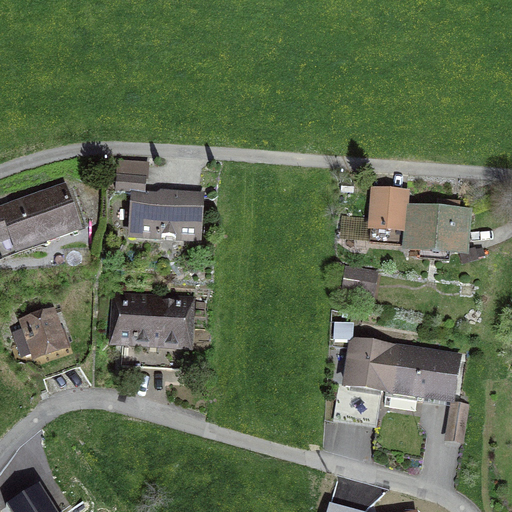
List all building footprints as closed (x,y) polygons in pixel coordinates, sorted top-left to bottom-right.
[(174,236),(176,238),(197,240),(200,198),(179,196),(176,199),(166,198),(164,195),(144,194),(145,180),(117,178),(116,193),(135,195),(132,235),(161,238),(164,235),(174,236)] [(266,230),(316,233),(318,191),(268,188),(268,195),(240,193),(241,186),(231,186),(230,201),(240,201),(239,221),(266,223),(266,230)] [(0,252),(43,238),(45,242),(79,231),(64,188),(2,209),(3,212),(0,212),(0,252)] [(405,197),(374,195),(371,229),(403,231),(405,197)] [(410,243),(461,247),(463,217),(455,216),(456,210),(451,205),(440,204),(439,215),(413,213),(410,243)] [(342,291),(368,295),(371,274),(346,270),(342,291)] [(134,342),(186,345),(189,305),(119,300),(116,333),(134,334),(134,342)] [(22,357),(58,344),(48,314),(22,323),(24,330),(14,333),(22,357)] [(271,412),(308,414),(311,375),(307,375),(310,324),(250,321),(247,373),(273,375),(271,412)] [(346,387),(383,392),(385,376),(389,376),(393,349),(357,344),(352,348),(346,387)] [(384,406),(415,411),(417,397),(453,402),(459,359),(436,355),(436,358),(421,356),(422,353),(397,349),(392,381),(388,380),(384,406)] [(451,409),(447,438),(462,441),(466,411),(451,409)] [(56,511),(40,485),(6,507),(8,511),(56,511)]
